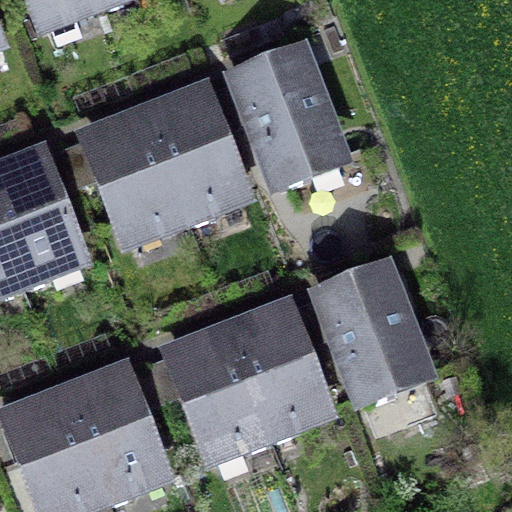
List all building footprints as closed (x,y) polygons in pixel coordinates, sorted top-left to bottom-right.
[(102,15),(104,14),(98,0),(33,0),(43,25),(98,4),(102,15)] [(98,0),(104,14),(132,4),(130,0),(98,0)] [(311,183),(306,171),(337,160),(300,64),(239,88),(280,195),(311,183)] [(239,197),(202,102),(146,124),(183,219),(187,230),(215,220),(210,208),(239,197)] [(127,241),(183,219),(146,124),(90,146),(127,241)] [(76,260),(39,165),(0,180),(0,231),(24,293),(51,283),(47,271),(76,260)] [(0,302),(24,293),(0,231),(0,302)] [(395,399),(391,388),(421,376),(384,280),(323,304),(365,411),(395,399)] [(323,415),(286,318),(230,340),(271,448),(299,437),(295,426),(323,415)] [(240,447),(244,458),(271,448),(230,340),(174,361),(211,458),(240,447)] [(160,478),(123,381),(66,403),(104,500),(108,511),(135,500),(131,489),(160,478)] [(10,425),(43,511),(71,511),(104,500),(66,403),(10,425)]
